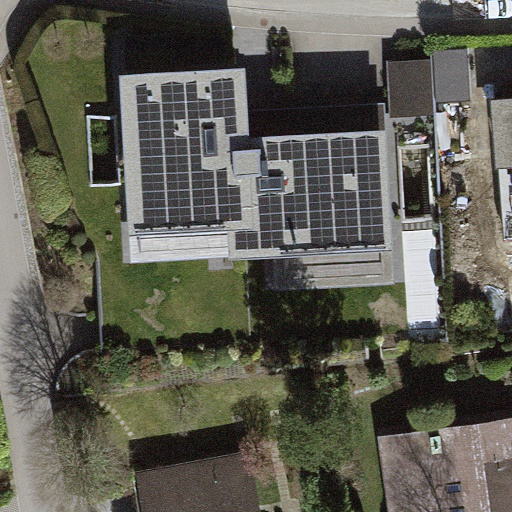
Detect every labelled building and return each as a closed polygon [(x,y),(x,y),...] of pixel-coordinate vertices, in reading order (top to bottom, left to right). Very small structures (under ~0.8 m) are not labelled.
[(171,36),(128,38),(129,65),(172,64),(171,36)] [(393,63),(395,112),(436,111),(434,62),(393,63)] [(236,74),(131,80),(139,217),(182,215),(184,247),(246,244),(240,144),(236,74)] [(511,96),(496,98),(500,157),(505,157),(511,156),(511,96)] [(277,141),(240,144),(246,244),(283,241),(285,277),(341,274),(339,236),(383,233),(375,111),(275,117),(277,141)] [(511,511),(511,422),(389,438),(397,503),(440,497),(441,511),(511,511)] [(255,511),(246,458),(192,468),(196,486),(147,495),(149,511),(255,511)] [(143,476),(147,495),(196,486),(192,468),(143,476)] [(398,511),(441,511),(440,497),(397,503),(398,511)]
